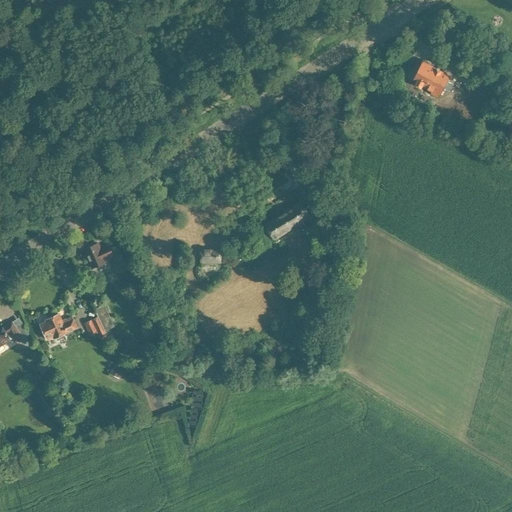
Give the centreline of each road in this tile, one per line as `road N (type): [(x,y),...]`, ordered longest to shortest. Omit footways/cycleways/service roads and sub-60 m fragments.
road 1 (unclassified): [(0,277),(234,128)]
road 2 (unclassified): [(338,62),(339,160),(307,197),(291,195),(234,128)]
road 3 (unclassified): [(234,128),(338,62)]
